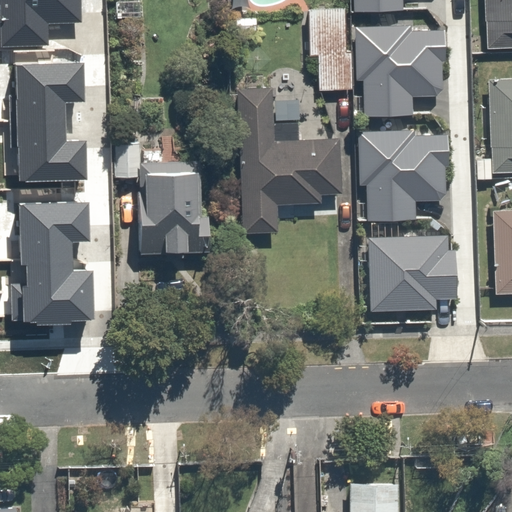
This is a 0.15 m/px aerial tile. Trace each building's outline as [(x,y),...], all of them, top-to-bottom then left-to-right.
[(350,0),(351,9),(401,8),(400,0),(350,0)] [(511,0),(485,0),(487,50),(511,48),(511,0)] [(339,6),(300,5),(298,50),(312,51),(310,81),(340,82),(342,45),(337,45),(339,6)] [(354,78),(361,78),(362,113),(410,113),(409,94),(434,93),(440,87),(440,59),(442,59),(442,28),(408,29),(408,24),(353,24),(354,78)] [(511,79),(491,80),(492,175),(511,173),(511,79)] [(257,81),(226,82),(231,228),(265,227),(264,195),(310,194),(309,189),(331,188),(329,134),(265,136),(264,117),(258,117),(257,81)] [(78,105),(46,104),(45,155),(77,155),(78,105)] [(357,182),(365,182),(365,218),(413,218),(413,199),(437,198),(443,192),(443,164),(446,164),(445,133),(411,134),(411,129),(356,129),(357,182)] [(139,138),(104,136),(103,172),(125,173),(124,199),(120,199),(119,214),(123,214),(122,251),(146,252),(146,245),(171,246),(171,254),(196,255),(200,170),(189,170),(189,156),(138,153),(139,138)] [(25,224),(25,289),(64,289),(63,258),(76,258),(76,173),(16,173),(17,224),(25,224)] [(511,210),(493,211),(498,294),(511,293),(511,210)] [(445,232),(366,235),(368,309),(434,307),(434,297),(454,296),(453,247),(446,247),(445,232)] [(391,511),(392,481),(374,480),(374,484),(365,484),(366,475),(341,474),(339,511),(391,511)] [(24,511),(24,498),(0,498),(0,511),(24,511)]
